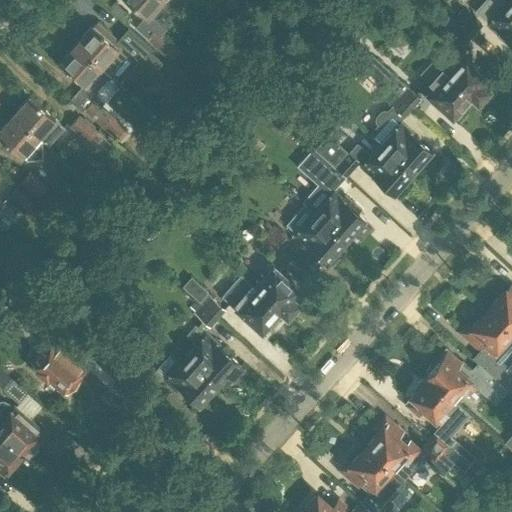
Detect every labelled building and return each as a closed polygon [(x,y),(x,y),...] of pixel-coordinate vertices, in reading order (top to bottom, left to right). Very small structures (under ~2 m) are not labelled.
[(160,33),(179,12),(171,5),(171,4),(166,0),(127,0),(146,16),(135,28),(143,36),(145,34),(152,26),(160,33)] [(511,1),(510,0),(501,0),(486,17),(511,40),(511,1)] [(456,19),(473,34),(481,26),(464,10),(456,19)] [(465,44),(473,34),(456,19),(448,28),(465,44)] [(131,52),(97,22),(93,26),(92,25),(75,44),(100,67),(110,75),(131,52)] [(174,45),(160,33),(152,26),(145,34),(143,36),(165,55),(165,54),(171,59),(178,50),(173,46),(174,45)] [(348,69),(357,58),(356,58),(337,39),(330,46),(337,53),(334,56),(348,69)] [(445,72),(473,99),(478,102),(489,90),(488,88),(495,80),(474,62),(477,59),(458,42),(450,51),(451,58),(455,61),(445,72)] [(110,75),(100,67),(75,44),(59,63),(83,85),(69,101),(81,112),(83,110),(116,139),(126,127),(101,106),(104,103),(94,93),(110,75)] [(161,60),(142,44),(132,56),(151,72),(161,60)] [(399,97),(413,109),(422,99),(365,48),(356,58),(357,58),(399,97)] [(425,77),(418,85),(452,116),(460,107),(463,110),(473,99),(445,72),(433,60),(421,73),(425,77)] [(48,147),(65,128),(30,97),(13,116),(37,136),(42,141),(48,147)] [(405,117),(413,109),(399,97),(387,110),(385,110),(383,110),(381,111),(379,112),(378,114),(376,116),(375,118),(375,120),(375,122),(377,124),(369,133),(379,143),(380,142),(415,173),(424,162),(421,159),(429,150),(398,122),(403,116),(405,117)] [(182,142),(195,153),(225,119),(212,107),(182,142)] [(79,115),(69,127),(87,142),(88,141),(93,144),(100,136),(96,133),(97,131),(79,115)] [(42,141),(37,136),(13,116),(0,131),(0,138),(21,157),(22,156),(27,160),(43,159),(42,141)] [(240,146),(251,134),(239,123),(228,136),(240,146)] [(314,149),(322,155),(346,177),(359,163),(360,164),(392,192),(399,183),(403,186),(415,173),(380,142),(379,143),(369,154),(357,143),(348,152),(328,134),(314,149)] [(318,177),(315,179),(321,184),(305,202),(314,210),(345,239),(352,231),(358,237),(369,225),(357,213),(360,209),(345,195),(341,199),(332,190),(337,185),(338,186),(346,177),(322,155),(309,169),(318,177)] [(184,176),(196,187),(211,170),(199,159),(184,176)] [(19,182),(37,198),(48,187),(29,171),(19,182)] [(5,198),(23,214),(33,203),(15,187),(5,198)] [(159,201),(173,213),(182,203),(168,191),(159,201)] [(345,239),(314,210),(305,202),(285,223),(326,260),(345,239)] [(266,233),(283,248),(291,239),(274,224),(266,233)] [(275,257),(283,248),(266,233),(258,242),(275,257)] [(252,285),(282,313),(287,317),(298,304),(296,303),(304,295),(297,288),(301,283),(292,275),(288,280),(273,267),(256,286),(253,283),(252,284),(252,285)] [(272,324),(282,313),(252,285),(252,284),(240,274),(221,296),(229,303),(261,331),(269,321),(272,324)] [(96,303),(109,289),(95,275),(81,289),(96,303)] [(199,301),(208,292),(192,277),(183,286),(199,301)] [(488,309),(511,330),(511,296),(505,290),(488,309)] [(7,310),(43,342),(58,325),(22,293),(7,310)] [(201,304),(216,318),(226,306),(211,293),(201,304)] [(216,318),(201,304),(196,300),(190,307),(194,312),(193,313),(202,321),(196,327),(195,326),(186,335),(196,343),(185,354),(176,346),(216,383),(224,374),(230,379),(241,367),(228,355),(231,351),(224,345),(221,349),(203,332),(208,326),(208,327),(216,318)] [(467,324),(461,331),(480,349),(486,343),(496,351),(505,341),(511,347),(511,330),(488,309),(471,327),(467,324)] [(53,350),(47,344),(33,361),(66,391),(84,370),(57,346),(53,350)] [(200,402),(216,383),(176,346),(168,354),(178,363),(163,379),(176,390),(180,385),(200,402)] [(509,390),(488,372),(478,362),(471,370),(448,349),(424,375),(450,399),(452,400),(450,398),(460,388),(468,395),(475,387),(477,386),(480,389),(479,390),(495,404),(509,390)] [(444,411),(453,402),(452,400),(450,399),(424,375),(413,388),(415,390),(409,397),(411,398),(405,405),(418,416),(424,410),(440,426),(449,416),(444,411)] [(3,390),(18,403),(27,393),(12,380),(3,390)] [(13,407),(8,403),(4,401),(0,401),(0,432),(22,452),(26,455),(45,434),(13,407)] [(393,471),(403,479),(403,478),(423,457),(441,474),(452,462),(427,440),(417,452),(408,444),(405,447),(396,439),(401,433),(384,417),(374,429),(378,432),(366,446),(390,468),(393,471)] [(0,468),(4,473),(22,452),(0,432),(0,468)] [(452,462),(462,471),(474,458),(453,440),(448,445),(434,432),(427,440),(452,462)] [(357,485),(359,483),(369,492),(363,499),(376,511),(384,503),(405,479),(403,478),(403,479),(393,471),(390,468),(366,446),(349,464),(345,461),(339,468),(357,485)] [(370,511),(359,501),(347,511),(343,508),(347,504),(339,497),(332,504),(331,504),(329,506),(320,498),(317,500),(313,497),(303,508),(307,511),(306,511),(370,511)] [(391,511),(384,503),(376,511),(363,499),(360,502),(371,511),(391,511)]
